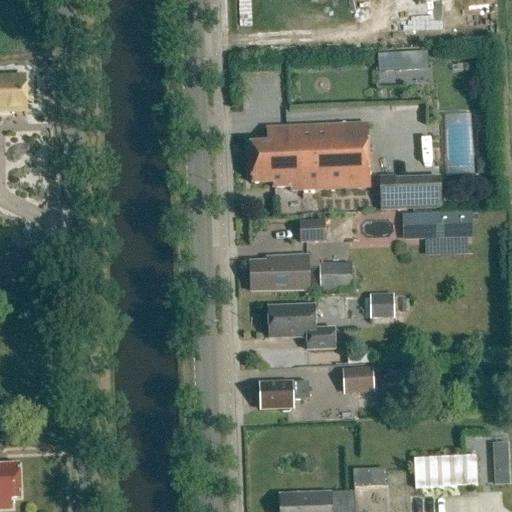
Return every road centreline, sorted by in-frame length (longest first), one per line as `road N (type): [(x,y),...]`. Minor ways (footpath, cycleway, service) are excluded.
road 1 (secondary): [(213,511),(192,0)]
road 2 (unclassified): [(85,511),(64,0)]
